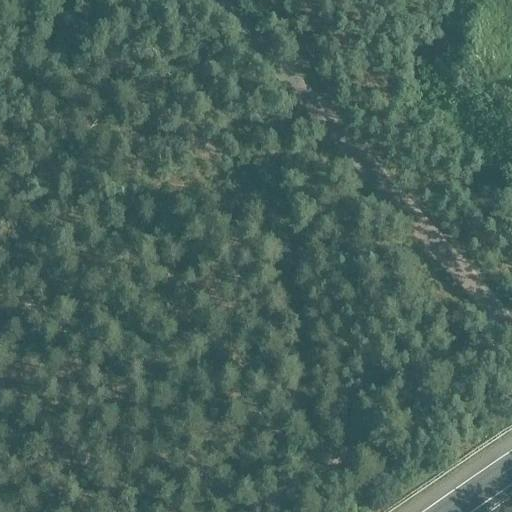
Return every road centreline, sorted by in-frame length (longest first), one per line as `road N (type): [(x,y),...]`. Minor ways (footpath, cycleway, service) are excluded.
road 1 (unclassified): [(511,329),(218,0)]
road 2 (track): [(245,511),(373,437),(439,367),(511,343)]
